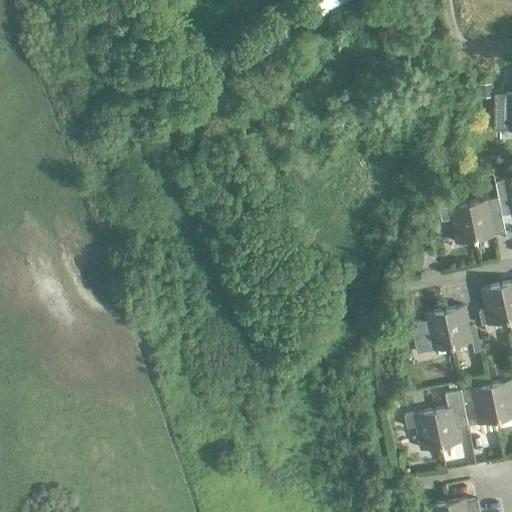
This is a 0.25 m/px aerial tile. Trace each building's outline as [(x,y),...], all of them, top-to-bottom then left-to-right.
[(308,0),(315,11),(335,0),(308,0)] [(384,2),(382,0),(364,0),(370,10),(384,2)] [(275,13),(237,39),(252,61),(290,35),(275,13)] [(489,84),(477,85),(478,99),(490,97),(489,84)] [(494,130),(511,129),(511,92),(504,93),(504,96),(493,97),(494,130)] [(469,117),(464,117),(464,128),(465,128),(475,129),(475,117),(469,117)] [(511,177),(494,181),(501,215),(510,213),(511,215),(511,214),(511,177)] [(496,197),(467,202),(474,238),(503,232),(496,197)] [(474,238),(467,202),(437,208),(439,220),(449,218),(454,241),(474,238)] [(414,256),(410,268),(418,271),(422,259),(414,256)] [(511,280),(499,283),(507,319),(511,317),(511,280)] [(507,319),(499,283),(479,287),(484,309),(477,310),(480,324),(507,319)] [(462,305),(443,309),(450,345),(471,341),(476,340),(474,326),(467,327),(462,305)] [(424,320),(409,323),(415,352),(424,350),(450,345),(443,309),(423,313),(424,320)] [(476,340),(471,341),(473,351),(482,349),(479,339),(476,340)] [(497,365),(487,367),(489,375),(499,373),(497,365)] [(511,378),(489,383),(496,419),(511,415),(511,398),(511,393),(511,392),(511,378)] [(496,419),(489,383),(459,388),(462,403),(470,401),(474,423),(496,419)] [(446,407),(432,410),(440,446),(459,442),(457,429),(466,427),(465,417),(462,403),(459,388),(458,389),(451,390),(443,391),(446,407)] [(420,392),(408,394),(409,403),(422,401),(420,392)] [(440,446),(432,410),(402,415),(404,429),(413,427),(418,450),(440,446)] [(465,498),(445,502),(447,511),(477,511),(475,501),(466,503),(465,498)] [(447,511),(445,502),(424,506),(424,511),(447,511)]
